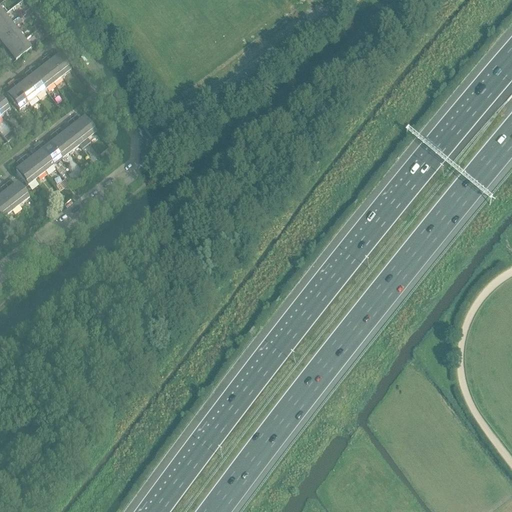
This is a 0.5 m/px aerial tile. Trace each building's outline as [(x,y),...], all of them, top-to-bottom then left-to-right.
[(0,32),(12,23),(11,22),(9,23),(4,16),(0,19),(0,32)] [(0,41),(3,45),(17,33),(12,26),(13,25),(12,23),(0,32),(0,41)] [(4,57),(25,40),(24,39),(23,40),(17,33),(3,45),(6,50),(1,54),(4,57)] [(16,62),(31,50),(25,43),(27,42),(25,40),(4,57),(6,60),(11,56),(16,62)] [(71,71),(59,56),(54,61),(50,56),(46,58),(63,80),(65,78),(64,77),(71,71)] [(62,81),(63,80),(46,58),(43,61),(47,66),(42,70),(54,85),(61,79),(62,81)] [(54,85),(42,70),(36,74),(32,69),(29,71),(46,93),(48,91),(47,90),(54,85)] [(45,94),(46,93),(29,71),(26,74),(30,79),(25,83),(36,98),(44,92),(45,94)] [(36,98),(25,83),(19,87),(15,82),(12,84),(29,106),(31,109),(39,102),(36,98)] [(28,107),(29,106),(12,84),(9,87),(13,92),(7,96),(19,112),(26,106),(28,107)] [(3,116),(10,110),(0,97),(0,115),(2,118),(3,117),(3,116)] [(97,134),(85,119),(79,123),(75,118),(72,120),(89,142),(90,141),(90,140),(97,134)] [(73,128),(67,132),(79,148),(82,151),(90,144),(89,142),(72,120),(69,123),(73,128)] [(79,148),(67,132),(62,136),(58,131),(55,134),(72,156),(73,154),(73,153),(79,148)] [(70,157),(72,156),(55,134),(52,136),(56,141),(50,145),(62,161),(69,156),(70,157)] [(62,161),(50,145),(45,149),(41,144),(38,147),(55,169),(57,167),(56,166),(62,161)] [(54,170),(55,169),(38,147),(35,150),(39,155),(33,159),(45,174),(53,169),(54,170)] [(45,174),(33,159),(28,163),(24,158),(21,160),(38,182),(40,181),(39,179),(45,174)] [(36,183),(38,182),(21,160),(18,163),(22,168),(16,172),(28,188),(35,182),(36,183)] [(22,205),(30,200),(18,185),(12,189),(8,184),(5,186),(22,208),(24,207),(22,205)] [(21,209),(22,208),(5,186),(2,189),(6,194),(1,198),(12,213),(20,207),(21,209)] [(12,213),(1,198),(0,198),(0,214),(5,221),(6,220),(5,218),(12,213)]
